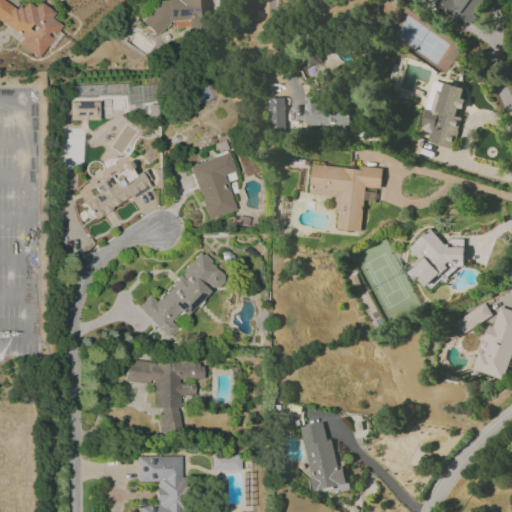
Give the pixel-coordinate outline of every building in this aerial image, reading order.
[(0,0),(0,22),(22,37),(17,45),(38,58),(60,25),(50,18),(53,13),(33,0),(26,0),(19,11),(1,0),(0,0)] [(203,27),(201,0),(159,0),(140,22),(156,36),(169,22),(175,28),(203,27)] [(483,0),(438,0),(436,3),(469,26),(476,16),(473,15),(483,0)] [(160,74),(159,209),(89,260),(66,213),(63,162),(59,122),(59,76),(160,74)] [(463,88),(432,80),(420,130),(429,132),(427,143),(451,149),(461,109),(462,109),(465,98),(461,97),(463,88)] [(306,126),(351,126),(351,105),(321,105),(321,97),(306,97),(306,126)] [(270,130),(285,130),(285,109),(270,109),(270,130)] [(188,165),(205,220),(234,211),(225,182),(234,179),(226,153),(188,165)] [(365,187),(381,188),(382,170),(312,163),(309,194),(335,196),(334,212),(338,212),(336,230),(360,232),(365,187)] [(408,248),(420,260),(407,272),(413,279),(417,279),(425,287),(434,278),(446,278),(464,260),(464,249),(462,246),(462,240),(460,240),(460,245),(447,246),(429,228),(408,248)] [(167,337),(176,327),(170,321),(179,312),(184,316),(209,290),(211,292),(226,277),(199,252),(154,301),(147,295),(135,308),(167,337)] [(491,315),(483,302),(454,321),(462,334),(491,315)] [(472,369),(504,379),(511,351),(511,310),(499,307),(493,327),(487,325),(482,341),(486,342),(483,353),(477,351),(472,369)] [(178,432),(178,396),(193,395),(192,384),(178,384),(178,379),(201,379),(201,361),(125,362),(125,382),(152,382),(152,408),(159,408),(159,432),(178,432)] [(299,427),(312,491),(326,488),(327,493),(349,489),(343,461),(336,462),(331,439),(326,440),(323,422),(299,427)] [(210,455),(210,471),(240,470),(239,455),(210,455)] [(136,511),(182,511),(181,456),(135,457),(136,482),(155,482),(155,505),(136,505),(136,511)]
